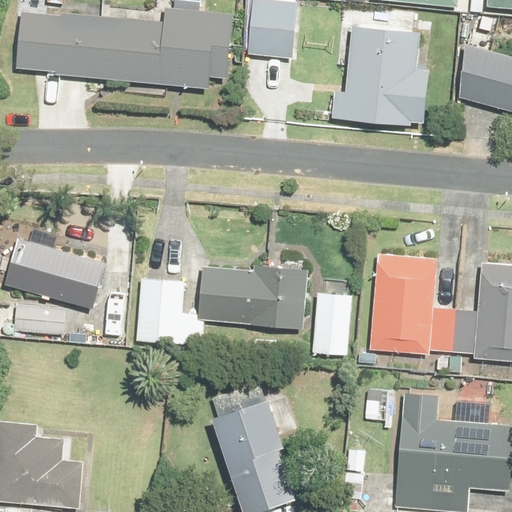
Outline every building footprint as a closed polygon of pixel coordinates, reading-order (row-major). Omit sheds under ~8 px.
[(341,0),(340,20),(370,22),(394,23),(437,26),(438,0),(341,0)] [(511,38),(511,0),(458,0),(456,35),(511,38)] [(272,11),(222,6),(216,79),(265,83),(272,11)] [(195,109),(202,34),(35,18),(28,88),(7,86),(4,112),(62,118),(65,97),(195,109)] [(379,142),(380,133),(398,135),(402,91),(383,90),(385,49),(320,45),(315,115),(304,114),(303,138),(329,139),(379,142)] [(511,84),(436,63),(420,115),(511,141),(511,84)] [(75,278),(0,264),(0,314),(66,326),(75,278)] [(345,271),(343,324),(341,324),(338,366),(342,366),(341,373),(402,375),(403,369),(445,372),(447,330),(404,327),(406,273),(345,271)] [(511,302),(511,281),(454,277),(447,382),(506,386),(511,302)] [(169,332),(155,332),(156,301),(110,299),(107,361),(153,363),(153,362),(177,363),(177,345),(282,349),(285,284),(171,279),(169,332)] [(325,311),(287,310),(284,377),(323,378),(325,311)] [(37,327),(0,326),(0,354),(36,355),(37,327)] [(287,511),(247,395),(178,419),(210,511),(287,511)] [(440,511),(441,507),(483,511),(491,424),(421,420),(370,417),(364,511),(440,511)] [(51,511),(57,450),(0,444),(0,511),(51,511)]
